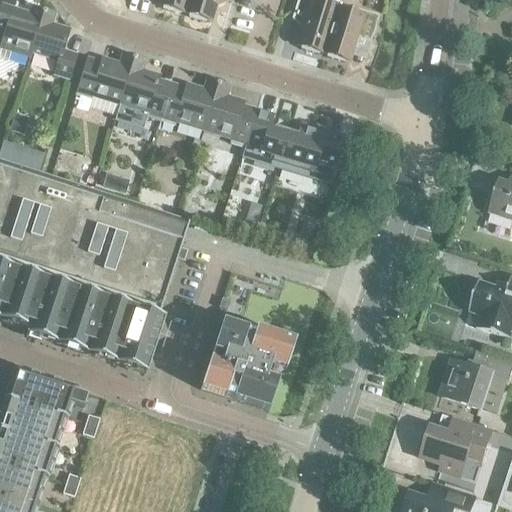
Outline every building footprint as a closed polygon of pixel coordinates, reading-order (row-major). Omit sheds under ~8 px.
[(174,12),(185,15),(189,0),(160,0),(158,7),(163,8),(162,11),(174,14),(174,12)] [(189,0),(185,15),(189,16),(189,19),(206,24),(207,22),(212,23),(219,0),(230,4),(231,0),(189,0)] [(319,54),(323,55),(337,10),(333,8),(329,7),(324,6),(325,1),(320,0),(298,0),(292,21),(303,24),(296,47),(301,49),(300,51),(318,56),(319,54)] [(331,0),(329,7),(333,8),(335,1),(339,2),(339,0),(331,0)] [(0,5),(0,53),(1,50),(30,59),(44,13),(32,9),(30,15),(0,5)] [(337,10),(323,55),(327,57),(326,59),(344,64),(345,62),(350,64),(357,41),(370,45),(378,18),(349,9),(348,13),(337,10)] [(55,17),(44,13),(30,59),(32,55),(58,64),(54,77),(69,81),(76,56),(63,52),(69,32),(52,26),(55,17)] [(92,99),(119,107),(134,60),(123,56),(120,66),(102,60),(101,64),(88,60),(76,98),(91,103),(92,99)] [(146,120),(161,124),(172,86),(159,82),(160,78),(143,73),(145,63),(134,60),(119,107),(115,122),(142,130),(146,120)] [(176,125),(203,133),(218,86),(207,82),(204,92),(187,86),(185,90),(172,86),(161,124),(158,132),(161,133),(163,125),(175,129),(176,125)] [(240,157),(242,158),(256,112),(243,108),(244,104),(227,99),(230,89),(218,86),(203,133),(231,142),(230,146),(242,149),(240,157)] [(276,171),(288,134),(270,128),(273,117),(256,112),(242,158),(242,160),(276,171)] [(15,116),(10,132),(17,134),(22,118),(15,116)] [(298,137),(288,134),(276,171),(312,182),(318,163),(338,169),(347,140),(301,126),(298,137)] [(0,321),(28,330),(26,336),(99,360),(147,375),(151,362),(158,338),(164,319),(158,317),(189,224),(90,192),(77,188),(0,162),(0,321)] [(80,180),(77,188),(90,192),(98,170),(91,168),(86,182),(80,180)] [(488,215),(511,222),(511,176),(509,186),(499,183),(488,215)] [(125,195),(129,183),(120,180),(116,193),(125,195)] [(262,208),(251,205),(243,231),(254,234),(262,208)] [(310,254),(314,242),(303,239),(299,250),(310,254)] [(511,278),(511,279),(507,293),(479,284),(476,291),(472,290),(467,305),(471,307),(469,314),(483,319),(480,330),(477,330),(476,331),(511,342),(511,278)] [(290,346),(282,343),(240,329),(222,323),(212,354),(213,354),(210,361),(200,392),(268,414),(290,346)] [(441,399),(481,412),(481,410),(496,415),(504,389),(490,384),(492,377),(509,383),(511,375),(511,365),(477,354),(472,370),(453,363),(441,399)] [(13,370),(4,398),(68,419),(72,406),(83,410),(87,398),(76,395),(77,391),(13,370)] [(4,402),(0,415),(0,431),(58,451),(58,450),(57,449),(66,421),(67,422),(68,419),(4,398),(3,402),(4,402)] [(85,427),(96,431),(99,421),(88,417),(85,427)] [(420,460),(442,468),(440,474),(454,479),(461,458),(482,465),(493,434),(454,421),(449,436),(431,430),(420,460)] [(96,431),(85,427),(82,437),(93,440),(96,431)] [(0,466),(46,482),(46,481),(48,481),(58,451),(0,431),(0,466)] [(511,511),(511,465),(498,509),(508,511),(511,511)] [(0,466),(0,497),(37,510),(46,482),(0,466)] [(65,486),(77,490),(80,481),(69,477),(65,486)] [(65,486),(62,496),(74,500),(77,490),(65,486)] [(496,511),(498,509),(440,489),(435,505),(409,496),(403,511),(496,511)] [(0,497),(0,511),(36,511),(37,510),(0,497)]
